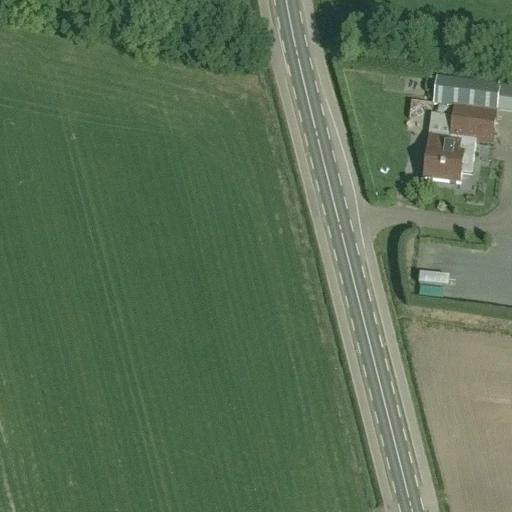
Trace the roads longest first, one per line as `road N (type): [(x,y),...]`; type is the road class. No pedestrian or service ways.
road 1 (secondary): [(423,511),(296,54)]
road 2 (unclassified): [(296,54),(0,3)]
